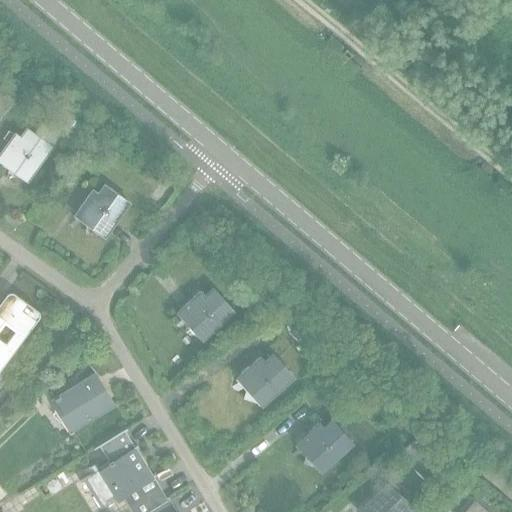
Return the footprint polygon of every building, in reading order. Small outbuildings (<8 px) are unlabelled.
[(345,81),(358,67),(349,59),(353,55),(346,49),(342,53),(340,51),(343,47),(326,31),(321,37),(329,45),(318,57),(345,81)] [(0,113),(11,99),(0,90),(0,113)] [(18,136),(13,133),(0,150),(0,160),(25,179),(57,135),(39,123),(32,133),(24,127),(18,136)] [(91,131),(81,145),(96,156),(106,142),(91,131)] [(511,219),(511,190),(511,193),(508,190),(511,186),(495,174),(489,180),(500,189),(489,202),(511,219)] [(96,192),(91,189),(73,214),(103,235),(127,201),(102,184),(96,192)] [(211,287),(202,295),(198,290),(175,311),(200,337),(231,309),(211,287)] [(8,291),(6,293),(0,300),(0,368),(38,317),(39,314),(38,311),(37,309),(14,292),(11,291),(8,291)] [(271,353),(262,361),(258,356),(235,377),(259,404),(291,375),(271,353)] [(112,404),(93,373),(52,398),(71,430),(112,404)] [(322,427),(318,422),(295,443),(319,470),(351,442),(330,419),(322,427)] [(153,476),(135,446),(124,428),(91,448),(91,450),(97,446),(107,462),(77,481),(77,482),(82,479),(89,490),(92,488),(103,506),(107,504),(153,476)] [(149,511),(168,501),(153,476),(107,504),(111,511),(149,511)] [(386,480),(356,508),(359,511),(405,511),(413,503),(393,488),(386,480)]
